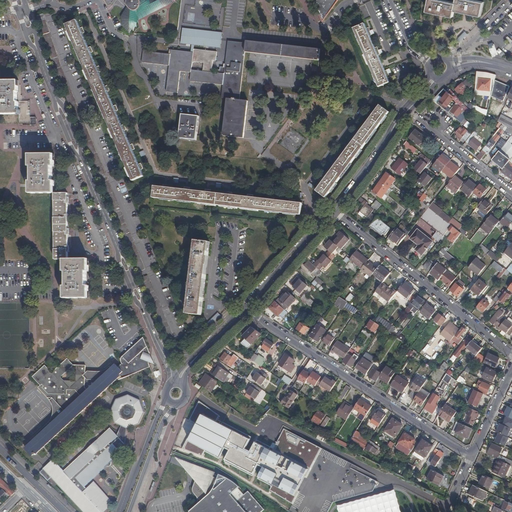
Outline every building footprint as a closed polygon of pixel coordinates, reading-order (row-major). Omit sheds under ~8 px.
[(123,26),(129,33),(132,29),(134,31),(135,26),(137,27),(136,23),(139,23),(137,18),(139,18),(154,12),(167,4),(174,1),(176,2),(176,0),(126,0),(126,4),(128,6),(129,8),(127,9),(126,8),(121,17),(123,26)] [(191,23),(193,0),(191,0),(183,0),(181,22),(191,23)] [(312,0),(322,22),(338,0),(336,0),(324,0),(322,0),(312,0)] [(473,0),(456,0),(456,3),(441,0),(430,0),(428,11),(435,13),(435,11),(440,13),(439,14),(444,15),(444,13),(453,16),(455,9),(464,11),(464,13),(468,13),(468,12),(473,13),(473,15),(479,16),(482,2),(473,0)] [(43,13),(37,16),(41,30),(55,71),(56,74),(64,92),(75,119),(82,116),(62,68),(61,67),(50,32),(44,15),(43,13)] [(81,31),(83,30),(82,28),(80,28),(77,20),(65,25),(133,181),(144,176),(141,170),(140,168),(142,167),(141,164),(139,165),(132,151),(132,149),(134,148),(132,145),(130,146),(124,131),(123,129),(125,128),(124,125),(122,126),(116,111),(115,110),(117,109),(115,106),(113,106),(107,92),(106,90),(108,89),(107,86),(105,87),(99,72),(98,70),(100,69),(99,67),(97,67),(90,53),(89,51),(92,50),(90,47),(88,48),(82,33),(81,31)] [(379,87),(390,83),(386,74),(385,72),(387,71),(386,68),(384,69),(378,55),(377,52),(379,52),(377,49),(375,49),(369,35),(368,33),(371,32),(369,29),(367,30),(364,24),(354,28),(379,87)] [(192,45),(191,52),(171,50),(169,50),(168,54),(143,51),(142,63),(169,66),(166,92),(177,93),(180,72),(191,73),(190,82),(223,85),(221,98),(227,99),(223,136),(244,139),(248,101),(239,100),(244,52),(319,61),(320,49),(246,41),(246,43),(228,41),(225,64),(223,64),(223,67),(220,67),(219,70),(216,70),(216,73),(211,72),(213,60),(216,61),(217,52),(194,49),(194,45),(220,48),(222,33),(182,28),(180,44),(192,45)] [(466,31),(458,38),(461,42),(468,35),(466,31)] [(493,57),(499,55),(495,44),(489,46),(493,57)] [(392,67),(396,79),(410,73),(405,62),(392,67)] [(495,80),(496,75),(486,72),(477,71),(475,84),(478,84),(478,90),(490,91),(491,80),(495,80)] [(35,125),(35,117),(29,117),(29,101),(18,101),(18,102),(17,102),(17,91),(18,91),(18,80),(0,80),(0,113),(18,114),(18,123),(29,123),(29,125),(35,125)] [(494,82),(491,96),(503,101),(510,86),(495,80),(494,82)] [(468,90),(462,83),(455,90),(461,97),(468,90)] [(433,100),(461,123),(465,119),(471,111),(467,107),(456,96),(454,98),(445,90),(443,91),(438,96),(433,100)] [(326,198),(389,113),(380,105),(375,111),(374,113),(372,111),(370,114),(372,115),(363,128),(361,130),(359,128),(358,131),(359,133),(350,145),(349,147),(347,145),(345,148),(347,150),(337,162),(336,164),(334,163),(332,165),(334,167),(325,179),(323,181),(321,180),(319,183),(321,184),(316,191),(326,198)] [(196,141),(199,116),(181,114),(179,139),(196,141)] [(498,121),(499,122),(503,124),(511,128),(511,119),(501,114),(498,121)] [(465,119),(461,123),(467,127),(471,124),(465,119)] [(84,122),(77,125),(139,272),(145,269),(84,122)] [(511,128),(503,124),(500,127),(491,138),(488,142),(493,146),(505,130),(511,134),(511,128)] [(425,138),(420,135),(421,134),(413,127),(408,133),(412,135),(409,138),(419,146),(425,138)] [(456,133),(458,135),(456,136),(460,140),(462,138),(465,141),(471,134),(464,128),(463,130),(461,128),(456,133)] [(477,134),(474,132),(466,142),(477,151),(482,144),(474,138),(477,134)] [(417,149),(407,141),(404,146),(414,154),(417,149)] [(484,151),(482,150),(476,157),(480,160),(485,154),(483,152),(484,151)] [(492,161),(503,169),(510,160),(500,151),(492,161)] [(433,166),(441,173),(451,160),(443,153),(433,166)] [(29,154),(29,166),(31,167),(31,168),(38,175),(54,158),(54,154),(29,154)] [(421,160),(414,169),(420,174),(428,165),(427,164),(429,161),(421,154),(418,158),(421,160)] [(38,175),(31,168),(31,181),(29,181),(30,194),(54,193),(54,181),(52,181),(52,167),(54,167),(54,158),(38,175)] [(400,158),(391,169),(400,175),(408,164),(400,158)] [(511,165),(510,163),(503,172),(511,179),(511,165)] [(421,174),(416,180),(425,187),(432,178),(423,171),(421,174)] [(387,173),(380,183),(388,189),(395,180),(387,173)] [(447,185),(457,193),(460,188),(464,183),(455,175),(447,185)] [(460,188),(470,196),(473,192),(477,187),(468,179),(464,183),(460,188)] [(388,189),(380,183),(373,192),(382,199),(388,189)] [(480,184),(477,187),(473,192),(480,198),(483,195),(482,194),(486,190),(480,184)] [(300,215),(302,204),(295,203),(293,202),(293,200),(290,200),(290,202),(274,200),(272,200),(272,198),(269,197),(268,200),(253,198),(251,197),(251,195),(248,195),(248,197),(232,195),(229,195),(230,193),(227,192),(227,195),(211,193),(208,192),(209,190),(206,190),(205,192),(190,190),(187,190),(188,188),(184,187),(184,190),(169,188),(166,188),(167,185),(163,185),(163,187),(154,186),(153,198),(300,215)] [(426,191),(424,194),(434,201),(436,199),(429,194),(426,191)] [(67,193),(54,193),(55,259),(64,259),(68,259),(68,252),(66,252),(66,246),(68,246),(68,235),(66,234),(66,229),(67,229),(67,228),(67,221),(67,220),(66,220),(66,215),(67,215),(67,214),(67,204),(67,203),(66,203),(66,198),(67,198),(67,197),(67,193)] [(422,197),(419,200),(429,207),(432,203),(434,201),(424,194),(422,197)] [(419,195),(410,207),(412,209),(416,204),(419,200),(422,197),(419,195)] [(484,199),(477,207),(486,215),(491,209),(489,207),(491,204),(484,199)] [(365,200),(364,201),(362,204),(364,206),(360,211),(367,218),(374,210),(376,211),(381,204),(376,200),(371,208),(366,204),(367,202),(365,200)] [(419,200),(416,204),(426,212),(429,207),(419,200)] [(432,203),(429,207),(439,215),(442,211),(432,203)] [(410,207),(400,219),(403,220),(405,218),(412,209),(410,207)] [(426,212),(421,218),(431,225),(439,215),(429,207),(426,212)] [(442,211),(439,215),(448,223),(452,219),(442,211)] [(505,227),(508,229),(511,223),(511,216),(507,213),(500,222),(505,227)] [(490,214),(484,222),(493,229),(498,222),(494,219),(495,218),(490,214)] [(448,223),(439,215),(431,225),(444,235),(448,230),(451,226),(448,223)] [(377,217),(370,226),(382,236),(383,233),(385,235),(390,229),(382,222),(383,221),(377,217)] [(397,229),(397,228),(395,230),(389,238),(399,245),(406,236),(401,232),(405,228),(401,225),(397,229)] [(458,231),(451,226),(448,230),(454,234),(455,234),(457,236),(455,238),(453,237),(451,240),(454,243),(461,234),(458,231)] [(411,250),(424,234),(418,229),(410,239),(416,244),(411,250)] [(334,243),(339,247),(341,250),(350,240),(340,232),(337,235),(339,237),(334,243)] [(424,234),(411,250),(421,257),(433,242),(424,234)] [(326,256),(332,261),(336,256),(333,254),(339,247),(334,243),(331,240),(325,247),(330,251),(326,256)] [(207,252),(208,242),(196,241),(187,313),(201,314),(202,307),(201,307),(201,302),(203,303),(203,298),(202,298),(204,279),(205,279),(206,275),(205,275),(207,256),(208,256),(209,252),(207,252)] [(490,251),(481,244),(478,247),(480,249),(487,254),(489,251),(490,251)] [(350,259),(362,269),(368,261),(369,260),(357,251),(351,258),(350,259)] [(489,251),(487,254),(493,259),(496,256),(489,251)] [(460,263),(446,252),(443,256),(457,267),(460,263)] [(317,261),(314,265),(320,270),(323,266),(326,268),(332,261),(326,256),(324,255),(321,258),(319,262),(317,261)] [(476,258),(468,268),(478,276),(486,266),(476,258)] [(68,259),(64,259),(64,272),(66,272),(66,286),(64,286),(64,299),(88,298),(89,286),(87,286),(86,272),(88,272),(88,259),(68,259)] [(317,277),(322,272),(320,270),(314,265),(309,261),(305,266),(310,271),(309,272),(311,274),(312,272),(317,277)] [(378,269),(368,261),(362,269),(360,270),(370,278),(373,274),(378,269)] [(423,268),(430,273),(435,266),(428,261),(423,268)] [(507,276),(510,273),(495,261),(491,266),(500,273),(497,277),(500,279),(504,274),(507,276)] [(435,266),(430,273),(439,280),(446,271),(437,263),(435,266)] [(373,274),(383,282),(384,282),(390,274),(380,266),(378,269),(373,274)] [(153,307),(168,343),(175,340),(161,306),(154,291),(148,275),(141,278),(153,307)] [(324,282),(317,277),(315,280),(319,284),(317,287),(321,291),(324,288),(321,285),(324,282)] [(300,280),(294,288),(301,294),(306,288),(306,289),(307,288),(307,287),(308,286),(300,280)] [(471,290),(474,292),(482,282),(479,280),(471,290)] [(458,285),(459,284),(457,282),(450,291),(458,297),(464,290),(462,288),(458,285)] [(482,282),(474,292),(479,296),(487,286),(482,282)] [(382,284),(375,294),(388,304),(396,294),(382,284)] [(404,297),(411,303),(419,294),(407,285),(401,292),(405,296),(404,297)] [(488,295),(491,298),(496,291),(492,289),(488,295)] [(506,290),(503,295),(499,300),(503,303),(511,293),(506,290)] [(296,299),(288,292),(280,301),(288,308),(296,299)] [(493,300),(496,303),(499,300),(503,295),(499,292),(493,300)] [(493,300),(487,295),(484,298),(490,303),(493,300)] [(345,307),(345,306),(348,302),(340,296),(337,301),(345,307)] [(417,296),(412,303),(419,309),(425,302),(417,296)] [(301,300),(308,305),(310,302),(304,297),(301,300)] [(477,307),(483,312),(490,303),(484,298),(477,307)] [(284,310),(276,302),(270,308),(278,316),(284,310)] [(355,314),(358,310),(350,304),(348,302),(345,306),(355,314)] [(419,309),(412,303),(409,307),(412,309),(411,310),(415,314),(419,309)] [(424,309),(421,313),(429,320),(436,311),(427,303),(423,308),(424,308),(423,308),(424,309)] [(502,316),(506,311),(501,307),(489,322),(494,326),(495,325),(500,319),(502,316)] [(442,326),(447,320),(439,314),(435,320),(442,326)] [(298,322),(296,324),(299,326),(297,330),(305,334),(308,330),(309,330),(310,328),(301,323),(304,319),(301,316),(298,322)] [(392,333),(396,328),(379,316),(375,321),(392,333)] [(511,324),(502,316),(500,319),(495,325),(502,331),(506,334),(507,333),(510,335),(511,332),(511,324)] [(371,320),(367,327),(375,332),(379,325),(371,320)] [(457,333),(458,332),(448,324),(441,334),(449,341),(447,343),(448,343),(452,340),(457,333)] [(326,330),(318,325),(310,337),(318,342),(326,330)] [(243,337),(246,339),(241,344),(247,349),(262,334),(252,328),(243,337)] [(452,340),(448,343),(451,346),(454,342),(458,345),(463,338),(461,336),(466,330),(462,328),(457,334),(457,333),(452,340)] [(327,334),(335,339),(338,334),(330,329),(327,334)] [(441,346),(442,344),(438,339),(442,335),(438,332),(429,341),(434,345),(437,342),(441,346)] [(327,334),(322,342),(330,347),(335,339),(327,334)] [(98,379),(96,379),(95,380),(63,409),(65,412),(38,436),(25,448),(32,456),(34,454),(35,455),(120,376),(122,379),(150,367),(150,366),(149,366),(147,367),(145,361),(147,361),(148,359),(148,357),(149,355),(150,354),(150,353),(143,337),(121,358),(121,359),(121,361),(121,362),(121,363),(122,363),(118,367),(115,365),(99,380),(98,379)] [(269,353),(274,345),(267,339),(264,344),(265,344),(262,348),(269,353)] [(453,355),(457,359),(466,348),(471,342),(467,339),(453,355)] [(345,358),(351,349),(338,341),(331,351),(338,355),(339,354),(345,358)] [(471,342),(466,348),(476,356),(481,350),(471,341),(471,342)] [(354,343),(351,349),(358,352),(361,346),(354,343)] [(438,357),(439,352),(438,352),(439,347),(427,344),(424,353),(438,357)] [(356,354),(350,351),(343,362),(352,368),(358,357),(355,355),(356,354)] [(366,352),(364,357),(373,362),(375,357),(366,352)] [(239,358),(234,355),(232,358),(226,353),(221,359),(234,369),(239,363),(237,361),(239,358)] [(500,359),(489,354),(485,363),(496,367),(500,359)] [(279,365),(285,369),(291,373),(295,367),(292,365),(295,361),(286,355),(279,365)] [(257,362),(256,363),(260,366),(265,360),(259,356),(259,357),(255,361),(257,362)] [(42,387),(52,398),(63,409),(95,380),(96,379),(85,378),(83,375),(85,373),(86,365),(73,365),(67,358),(60,365),(60,368),(57,368),(52,373),(45,365),(32,377),(40,385),(40,386),(42,384),(44,386),(42,387)] [(362,358),(356,368),(366,375),(373,365),(362,358)] [(311,360),(302,373),(305,376),(314,362),(311,360)] [(439,368),(443,371),(448,365),(444,362),(439,368)] [(271,372),(274,367),(268,363),(265,368),(271,372)] [(218,366),(212,374),(223,381),(229,373),(218,366)] [(396,374),(386,367),(382,374),(379,378),(388,385),(396,374)] [(368,376),(377,382),(379,378),(382,374),(373,368),(368,376)] [(492,370),(487,368),(483,378),(487,380),(492,382),(497,373),(492,370)] [(322,376),(311,369),(307,375),(313,379),(312,380),(315,381),(314,383),(313,383),(310,387),(313,389),(322,376)] [(256,372),(252,378),(262,385),(266,378),(256,372)] [(443,381),(449,384),(453,377),(446,374),(443,381)] [(210,391),(211,392),(218,383),(207,375),(200,384),(210,391)] [(397,376),(391,385),(403,393),(409,384),(397,376)] [(418,376),(410,389),(418,394),(420,391),(426,381),(418,376)] [(460,376),(457,381),(463,384),(466,379),(460,376)] [(331,392),(337,383),(333,381),(333,382),(326,377),(320,385),(331,392)] [(491,386),(479,381),(475,389),(487,394),(488,391),(490,392),(491,390),(489,389),(491,386)] [(65,412),(63,409),(52,398),(42,387),(44,386),(42,384),(40,386),(40,385),(38,387),(48,398),(50,400),(51,402),(52,404),(52,406),(53,409),(53,411),(53,413),(51,418),(51,420),(50,421),(49,422),(48,424),(46,425),(36,434),(38,436),(65,412)] [(250,386),(246,393),(256,399),(260,392),(250,386)] [(337,400),(341,403),(346,394),(350,388),(347,386),(343,392),(342,392),(337,400)] [(483,394),(474,390),(468,403),(477,407),(483,394)] [(281,404),(286,407),(294,393),(292,391),(286,399),(285,398),(281,404)] [(428,396),(420,391),(418,394),(414,401),(422,406),(428,396)] [(294,393),(286,407),(289,409),(298,395),(294,393)] [(433,394),(428,402),(431,404),(433,405),(434,406),(439,398),(433,394)] [(115,423),(121,426),(127,429),(139,424),(144,412),(140,400),(128,395),(116,399),(110,411),(115,423)] [(355,408),(354,409),(364,415),(361,420),(363,421),(372,407),(360,399),(355,408)] [(219,416),(199,402),(189,421),(197,424),(194,432),(191,431),(181,448),(202,456),(205,451),(219,458),(225,448),(231,450),(227,459),(254,474),(258,465),(264,468),(260,478),(273,485),(270,490),(295,505),(300,492),(299,491),(323,449),(284,430),(274,451),(216,422),(219,416)] [(337,414),(347,420),(354,409),(355,408),(352,405),(351,407),(345,402),(337,414)] [(445,405),(439,415),(450,422),(456,412),(445,405)] [(479,412),(469,407),(466,414),(468,415),(465,421),(473,425),(479,412)] [(318,411),(312,420),(319,424),(325,415),(318,411)] [(373,419),(381,424),(385,416),(378,411),(373,419)] [(511,430),(511,417),(506,414),(501,426),(511,430)] [(392,419),(385,431),(395,437),(402,426),(392,419)] [(472,429),(460,423),(456,432),(467,438),(472,429)] [(121,426),(116,435),(125,445),(127,429),(121,426)] [(125,445),(116,435),(110,429),(97,441),(98,443),(95,445),(97,447),(92,451),(91,449),(88,452),(73,465),(73,464),(64,472),(63,473),(52,461),(45,468),(40,472),(48,481),(52,477),(84,511),(102,511),(104,511),(105,510),(105,508),(105,506),(105,504),(106,501),(106,500),(105,497),(104,496),(103,495),(102,495),(100,494),(100,493),(99,492),(99,490),(98,489),(97,488),(96,488),(95,487),(94,487),(92,487),(89,488),(87,490),(84,486),(105,467),(111,461),(112,460),(120,453),(118,451),(125,445)] [(504,433),(498,430),(494,439),(501,442),(502,439),(500,438),(502,434),(503,435),(504,433)] [(405,433),(399,442),(409,449),(415,440),(405,433)] [(62,436),(56,440),(61,447),(67,443),(62,436)] [(336,438),(334,442),(346,447),(347,444),(336,438)] [(433,446),(423,440),(416,452),(425,458),(433,446)] [(367,444),(366,445),(368,446),(366,449),(373,453),(374,453),(376,454),(378,451),(379,448),(374,445),(374,444),(371,442),(370,442),(369,441),(367,444)] [(508,464),(509,460),(503,458),(503,459),(499,457),(502,449),(492,445),(488,455),(495,459),(499,460),(500,461),(508,464)] [(428,462),(435,467),(444,454),(437,449),(428,462)] [(344,467),(347,461),(325,450),(322,456),(344,467)] [(192,477),(198,467),(177,459),(192,477)] [(505,478),(510,466),(508,464),(500,461),(499,463),(498,463),(493,472),(505,478)] [(199,472),(201,468),(198,467),(192,477),(195,480),(198,471),(199,472)] [(194,487),(209,471),(201,468),(199,472),(198,471),(195,480),(196,481),(194,487)] [(443,476),(432,470),(427,480),(438,486),(443,476)] [(209,471),(194,487),(193,490),(193,491),(194,493),(195,494),(195,496),(201,502),(189,511),(261,511),(264,510),(248,491),(243,495),(238,489),(239,487),(237,486),(235,484),(231,481),(228,479),(225,477),(222,475),(218,473),(218,475),(214,474),(214,472),(209,471)] [(102,489),(105,493),(107,491),(100,483),(103,480),(99,475),(94,480),(102,489)] [(494,481),(484,476),(480,484),(490,489),(494,481)] [(0,499),(7,493),(10,497),(14,493),(0,478),(0,486),(2,489),(0,491),(0,499)] [(474,486),(469,495),(482,501),(487,492),(474,486)] [(399,511),(394,490),(337,506),(338,511),(399,511)] [(468,500),(466,499),(464,502),(474,507),(475,505),(473,504),(475,500),(469,497),(468,500)] [(21,500),(9,511),(22,511),(28,506),(21,500)] [(511,511),(511,504),(506,502),(502,509),(509,511),(510,511),(511,511)]
